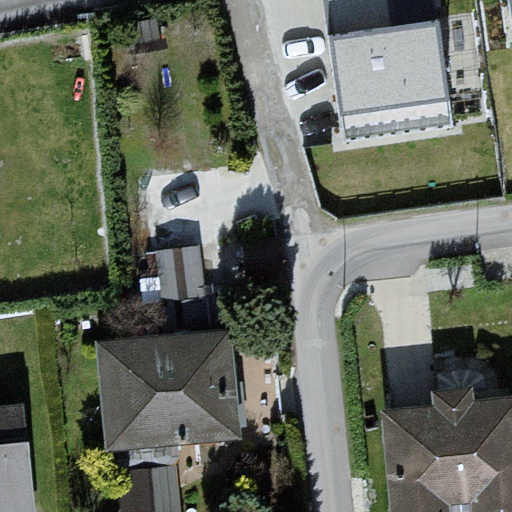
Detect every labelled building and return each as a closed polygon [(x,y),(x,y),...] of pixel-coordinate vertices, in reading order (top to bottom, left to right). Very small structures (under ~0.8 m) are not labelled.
[(323,0),(341,136),(447,123),(431,0),(323,0)] [(154,239),(160,282),(206,275),(199,233),(154,239)] [(214,340),(84,347),(93,455),(226,442),(214,340)] [(416,412),(370,411),(380,511),(511,511),(511,459),(506,406),(461,411),(460,393),(417,393),(416,412)] [(0,511),(25,511),(7,408),(0,409),(0,511)]
